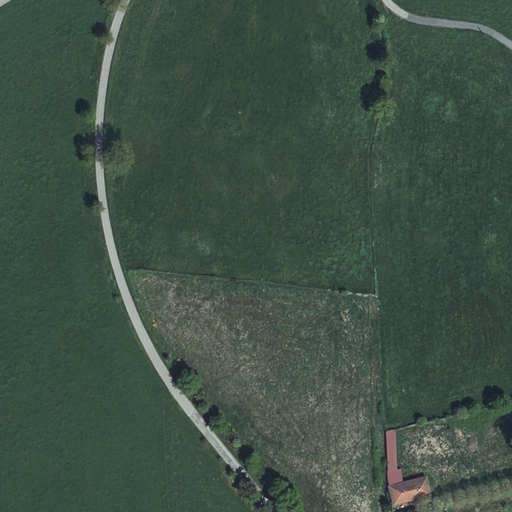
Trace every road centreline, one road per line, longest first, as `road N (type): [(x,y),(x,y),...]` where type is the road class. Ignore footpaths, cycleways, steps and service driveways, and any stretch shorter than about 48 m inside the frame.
road 1 (unclassified): [(274,511),(160,369),(107,237),(102,85),(124,0)]
road 2 (unclassified): [(386,0),(411,16),(473,26),(511,43)]
